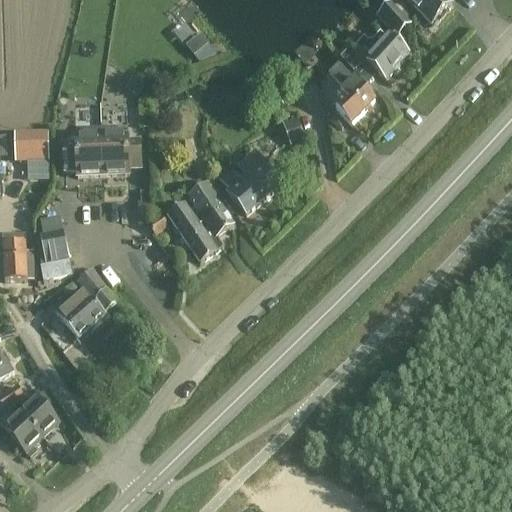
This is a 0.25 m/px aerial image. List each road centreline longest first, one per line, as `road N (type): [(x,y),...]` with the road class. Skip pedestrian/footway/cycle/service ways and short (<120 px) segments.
road 1 (residential): [(111,463),(187,372),(511,37)]
road 2 (tertiary): [(154,483),(511,119)]
